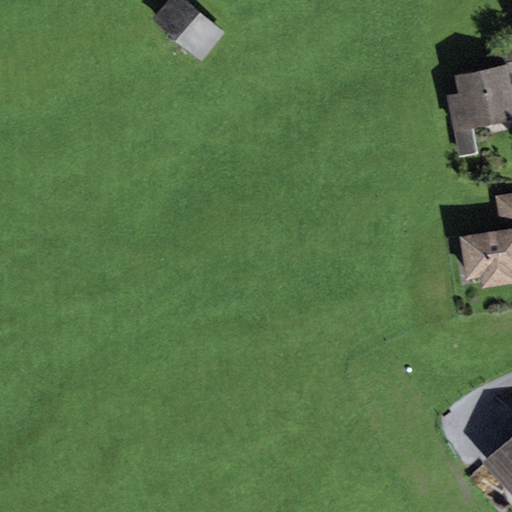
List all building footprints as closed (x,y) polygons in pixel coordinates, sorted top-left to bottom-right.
[(185,0),(170,0),(156,16),(202,55),(221,32),(185,0)] [(476,151),(471,119),(509,112),(505,90),(511,88),(511,86),(509,72),(511,71),(511,50),(498,53),(500,65),(449,75),(462,153),(476,151)] [(463,236),(469,275),(483,272),(511,267),(511,194),(498,197),(503,229),(463,236)] [(495,283),(511,278),(511,267),(483,272),(485,282),(495,283)] [(511,438),(493,455),(511,476),(511,438)]
